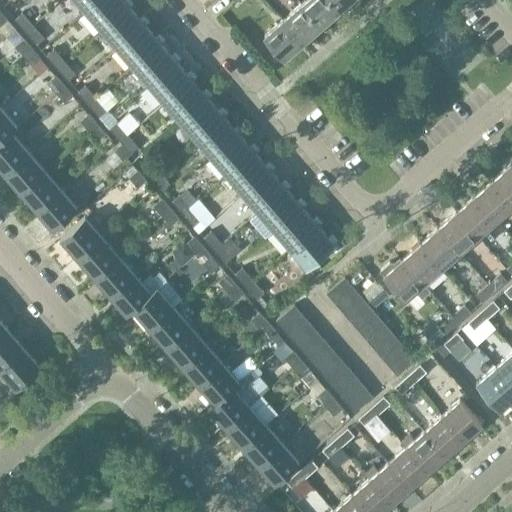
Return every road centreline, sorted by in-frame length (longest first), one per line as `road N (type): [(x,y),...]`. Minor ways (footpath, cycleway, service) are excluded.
road 1 (residential): [(372,217),(181,0)]
road 2 (residential): [(246,511),(112,366)]
road 3 (residential): [(372,217),(511,104)]
road 4 (residential): [(112,366),(0,241)]
road 5 (residential): [(0,465),(112,366)]
